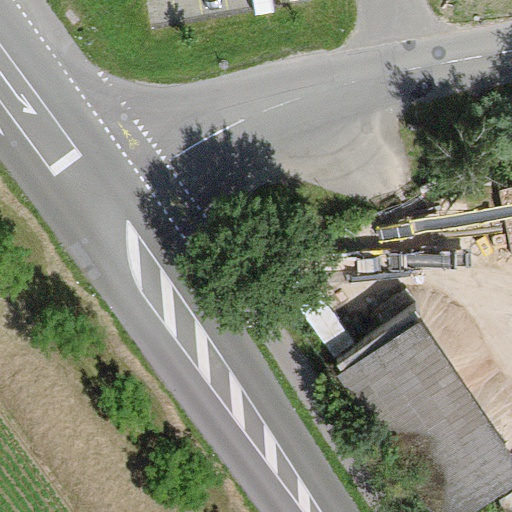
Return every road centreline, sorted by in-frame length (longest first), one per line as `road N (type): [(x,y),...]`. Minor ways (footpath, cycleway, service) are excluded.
road 1 (residential): [(511,43),(299,83),(141,149),(88,180)]
road 2 (tertiary): [(315,511),(88,180)]
road 3 (tertiary): [(88,180),(0,62)]
